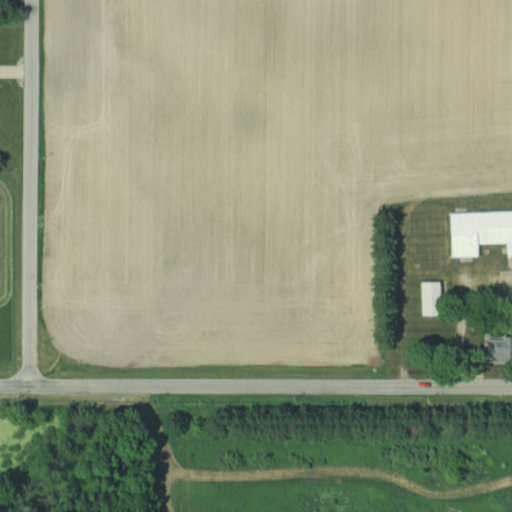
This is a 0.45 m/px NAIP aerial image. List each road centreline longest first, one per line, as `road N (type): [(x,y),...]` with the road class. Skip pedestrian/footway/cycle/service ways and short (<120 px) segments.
road 1 (tertiary): [(0,386),(511,387)]
road 2 (residential): [(31,387),(31,0)]
